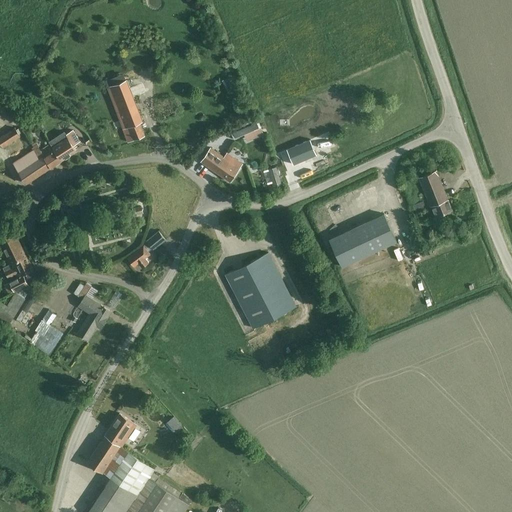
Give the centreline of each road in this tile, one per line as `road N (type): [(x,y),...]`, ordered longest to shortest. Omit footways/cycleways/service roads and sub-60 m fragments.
road 1 (tertiary): [(154,300),(124,282),(42,259),(30,240),(36,200),(82,169),(156,158),(212,191)]
road 2 (tertiary): [(212,191),(244,204),(278,202),(457,125)]
road 3 (tertiary): [(52,511),(78,426),(154,300)]
road 4 (tertiary): [(511,272),(457,125)]
road 5 (tertiary): [(457,125),(409,0)]
road 6 (tertiary): [(154,300),(212,191)]
